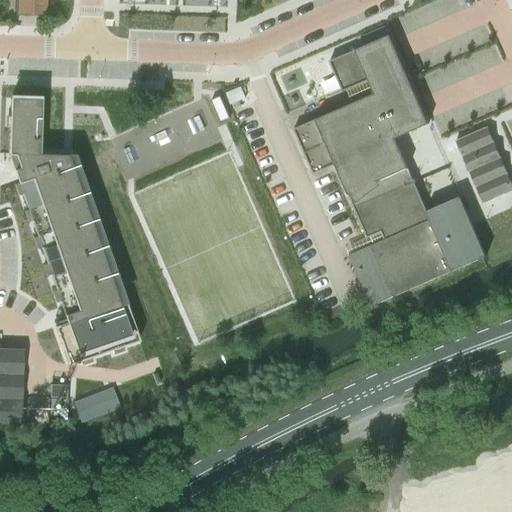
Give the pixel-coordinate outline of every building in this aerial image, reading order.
[(44,0),(17,0),(17,13),(44,14),(44,0)] [(351,105),(294,129),(314,175),(336,165),(355,208),(415,182),(396,139),(429,124),(390,35),(330,62),(343,92),(345,91),(351,105)] [(9,127),(8,154),(15,154),(20,168),(14,170),(18,181),(17,181),(18,183),(23,181),(27,192),(22,193),(27,210),(33,208),(36,218),(31,220),(37,237),(42,235),(45,245),(40,247),(46,263),(51,262),(55,272),(49,274),(55,290),(61,289),(64,299),(59,301),(61,308),(66,322),(56,326),(54,326),(68,365),(80,361),(81,365),(91,361),(90,357),(111,350),(113,354),(123,350),(121,346),(139,340),(125,302),(119,304),(70,163),(67,155),(38,154),(40,99),(10,98),(9,116),(15,116),(15,127),(9,127)] [(456,140),(466,163),(484,203),(511,190),(511,181),(487,126),(456,140)] [(385,240),(371,246),(350,256),(372,307),(487,256),(461,197),(428,211),(415,182),(355,208),(368,238),(381,232),(385,240)] [(0,423),(20,424),(20,418),(23,349),(0,347),(0,423)] [(66,385),(51,385),(50,385),(49,397),(66,397),(66,385)] [(112,388),(73,403),(80,422),(119,407),(112,388)]
